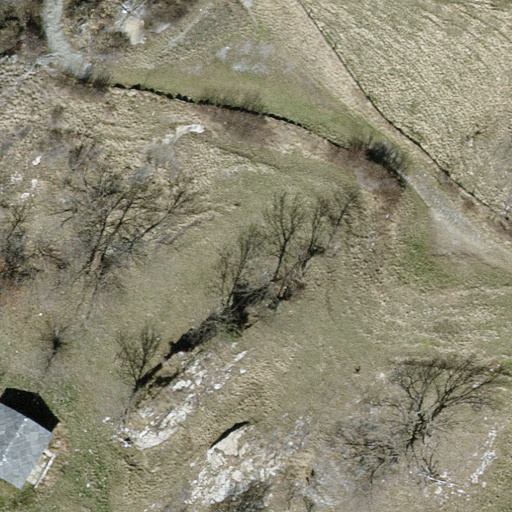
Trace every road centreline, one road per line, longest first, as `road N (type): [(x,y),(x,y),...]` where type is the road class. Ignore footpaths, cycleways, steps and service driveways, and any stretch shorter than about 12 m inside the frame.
road 1 (track): [(404,166),(294,106),(152,79)]
road 2 (unclassified): [(511,260),(470,233),(404,166)]
